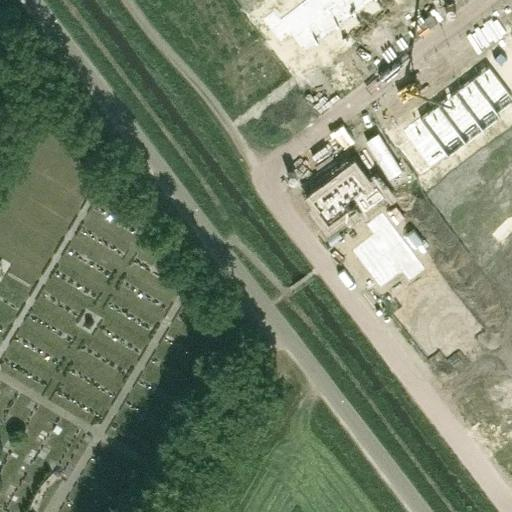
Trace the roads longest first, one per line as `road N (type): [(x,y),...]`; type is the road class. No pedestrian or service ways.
road 1 (residential): [(490,0),(274,160),(270,191),(511,511)]
road 2 (unclassified): [(415,511),(30,0)]
